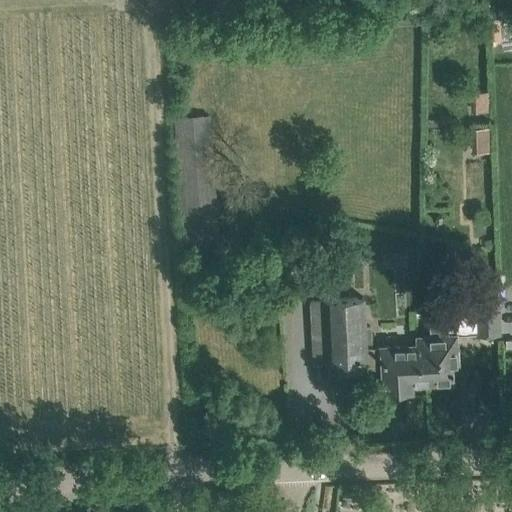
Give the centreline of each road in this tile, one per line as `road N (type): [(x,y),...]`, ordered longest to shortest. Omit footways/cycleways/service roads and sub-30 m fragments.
road 1 (unknown): [(179,474),(152,84),(173,15)]
road 2 (residential): [(289,468),(0,488)]
road 3 (residential): [(289,468),(511,463)]
